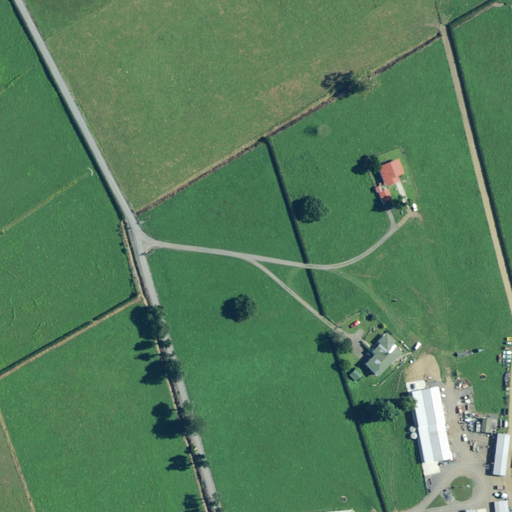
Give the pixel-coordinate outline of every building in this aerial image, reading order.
[(374,188),(376,193),(378,193),(382,203),(391,199),(387,189),(386,186),(398,181),(396,176),(402,173),(397,159),(378,167),(384,184),(374,188)] [(393,341),(385,333),(377,341),(379,343),(371,352),(374,355),(364,364),(377,377),(401,353),(391,343),(393,341)] [(362,375),(356,369),(350,375),(356,381),(362,375)] [(443,423),(436,387),(418,390),(426,426),(432,462),(450,458),(443,423)] [(491,420),(477,419),(476,432),(490,433),(491,420)] [(508,435),(496,434),(492,474),(504,476),(508,435)] [(507,511),(506,501),(494,502),(494,511),(507,511)]
